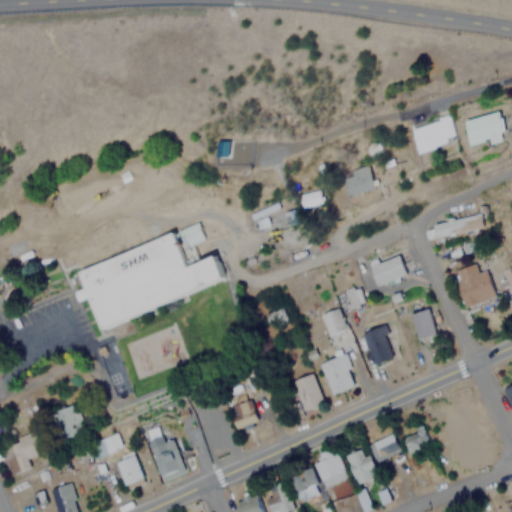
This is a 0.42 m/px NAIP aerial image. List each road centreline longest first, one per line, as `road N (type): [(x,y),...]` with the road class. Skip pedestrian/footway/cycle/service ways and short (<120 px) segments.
road 1 (tertiary): [(147,511),(511,350)]
road 2 (residential): [(257,289),(415,225),(511,173)]
road 3 (tertiary): [(511,33),(357,6),(252,0)]
road 4 (residential): [(415,225),(511,431)]
road 5 (residential): [(397,511),(511,463)]
